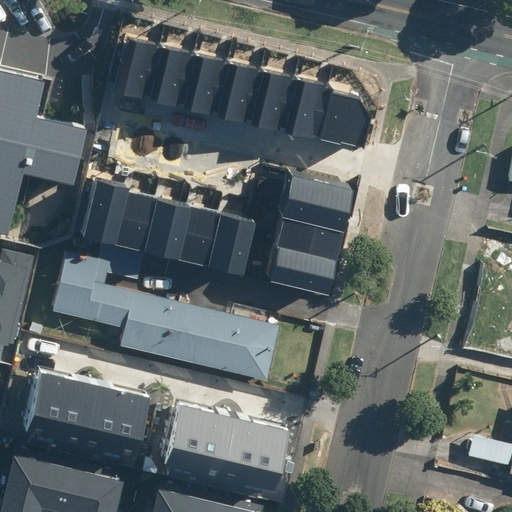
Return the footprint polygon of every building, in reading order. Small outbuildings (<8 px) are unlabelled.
[(327,82),(129,37),(116,95),(363,151),(372,119),(359,97),(333,91),(327,82)] [(52,82),(0,70),(0,231),(12,234),(25,175),(80,188),(93,131),(43,119),(52,82)] [(260,185),(244,164),(230,174),(245,195),(260,185)] [(329,292),(351,185),(282,171),(261,279),(329,292)] [(80,239),(244,276),(257,218),(93,181),(80,239)] [(0,331),(13,335),(36,246),(0,236),(0,331)] [(280,331),(137,298),(146,261),(71,244),(54,317),(124,333),(120,352),(268,386),(280,331)] [(511,261),(507,260),(492,329),(509,333),(505,351),(511,352),(511,261)] [(24,333),(16,357),(53,369),(60,344),(24,333)] [(457,366),(439,362),(426,433),(444,436),(457,366)] [(38,370),(23,435),(133,461),(148,395),(38,370)] [(178,401),(163,467),(273,492),(288,427),(178,401)] [(511,425),(502,471),(511,473),(511,425)] [(464,454),(503,463),(508,441),(469,432),(464,454)] [(12,442),(0,490),(0,511),(36,511),(40,497),(73,504),(70,511),(111,511),(122,468),(12,442)] [(157,473),(148,511),(264,511),(267,499),(157,473)]
